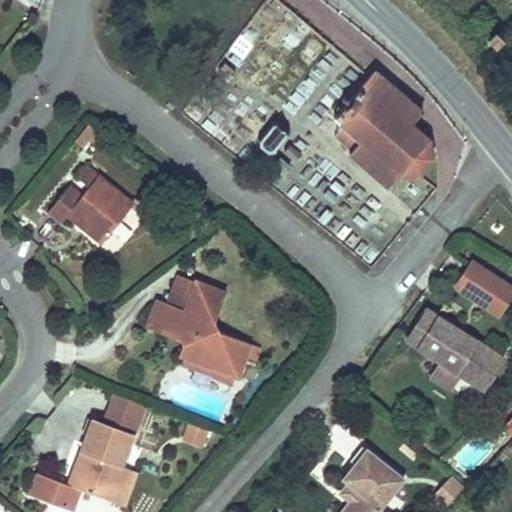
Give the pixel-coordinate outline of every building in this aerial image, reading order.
[(487,36),(495,43),(503,35),(494,27),(487,36)] [(351,96),(348,99),(343,95),(341,98),(346,102),(342,107),(338,105),(336,108),(339,111),(333,118),(340,123),(336,129),(338,130),(334,134),(352,149),(349,153),(388,187),(400,174),(416,173),(419,177),(421,175),(420,171),(429,159),(434,161),(435,158),(430,157),(428,142),(432,140),(430,136),(426,139),(410,125),(421,112),(372,71),(368,76),(356,90),(353,87),(350,90),(353,93),(351,96)] [(83,146),(96,131),(88,124),(75,140),(83,146)] [(102,242),(134,203),(86,164),(76,176),(89,186),(81,195),(69,185),(48,210),(62,221),(67,214),(70,211),(89,225),(85,229),(102,242)] [(89,225),(70,211),(67,214),(85,229),(89,225)] [(511,291),(511,287),(472,261),(455,287),(497,314),(511,291)] [(185,310),(196,281),(179,275),(168,303),(185,310)] [(249,343),(219,331),(215,321),(226,293),(196,281),(185,310),(168,303),(158,299),(147,328),(160,332),(167,330),(177,334),(182,345),(179,353),(185,356),(235,375),(237,376),(245,355),(255,358),(259,347),(249,343)] [(502,358),(426,310),(407,339),(483,388),(502,358)] [(235,375),(185,356),(181,364),(232,384),(235,375)] [(133,434),(143,408),(114,397),(104,423),(133,434)] [(201,446),(208,427),(186,418),(178,437),(201,446)] [(108,499),(121,466),(133,434),(104,423),(93,419),(68,484),(38,473),(30,494),(62,506),(71,485),(80,489),(108,499)] [(385,511),(381,508),(404,479),(366,448),(342,478),(347,482),(346,484),(345,487),(345,492),(346,497),(349,500),(339,511),(385,511)] [(123,505),(136,472),(121,466),(108,499),(123,505)] [(449,508),(466,489),(451,476),(434,494),(449,508)] [(72,510),(80,489),(71,485),(62,506),(72,510)] [(444,511),(449,508),(434,494),(429,499),(443,511),(444,511)]
